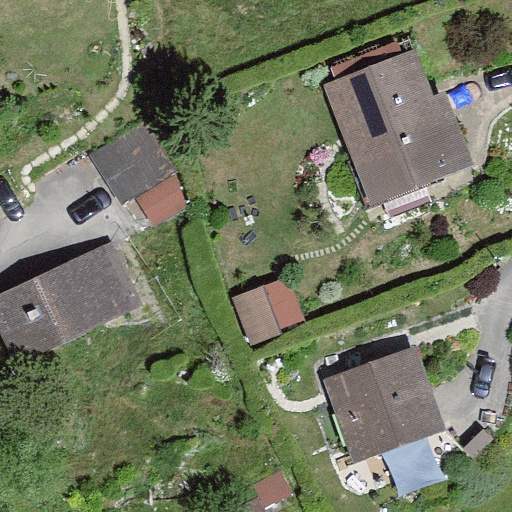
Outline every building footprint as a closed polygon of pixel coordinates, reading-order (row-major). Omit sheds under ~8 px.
[(414,55),(322,93),(373,215),(465,176),(414,55)] [(147,122),(91,159),(124,210),(138,201),(175,177),(180,174),(147,122)] [(138,201),(154,231),(188,213),(175,177),(138,201)] [(114,241),(0,294),(0,330),(17,366),(145,306),(114,241)] [(283,282),(233,304),(255,354),(305,333),(283,282)] [(418,347),(324,380),(354,464),(448,431),(418,347)]
